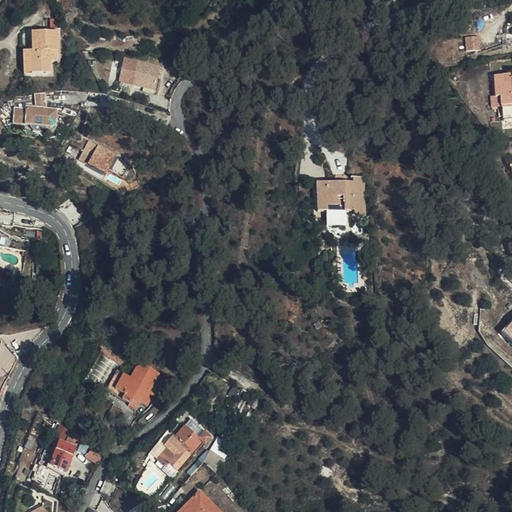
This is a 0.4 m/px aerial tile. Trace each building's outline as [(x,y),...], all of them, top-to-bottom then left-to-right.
[(60,31),(59,22),(50,22),(51,31),(60,31)] [(50,53),(58,53),(57,33),(32,35),(32,52),(30,52),(31,76),(51,75),(50,62),(50,53)] [(481,53),(481,37),(467,37),(467,54),(481,53)] [(59,62),(58,53),(50,53),(50,62),(59,62)] [(137,63),(136,66),(132,83),(132,85),(154,90),(158,69),(137,63)] [(132,83),(136,66),(115,64),(114,70),(111,69),(109,78),(132,83)] [(506,77),(490,79),(493,100),(498,100),(499,109),(510,107),(509,103),(511,102),(511,73),(506,74),(506,77)] [(47,127),(53,126),(58,121),(57,108),(42,109),(42,96),(32,97),(30,110),(21,111),(22,114),(11,114),(12,130),(29,129),(31,126),(42,125),(47,127)] [(45,134),(47,127),(42,125),(31,126),(29,129),(31,133),(34,136),(41,137),(45,134)] [(88,144),(83,155),(92,159),(88,168),(107,177),(109,172),(124,179),(131,164),(88,144)] [(88,168),(92,159),(83,155),(79,163),(88,168)] [(341,221),(360,221),(359,181),(347,180),(347,186),(312,187),(311,210),(319,210),(319,215),(319,228),(340,228),(341,221)] [(511,319),(494,337),(501,345),(511,356),(511,319)] [(511,361),(511,356),(501,345),(499,347),(511,361)] [(135,402),(143,406),(144,403),(151,407),(157,394),(152,391),(161,374),(143,365),(135,381),(120,375),(110,396),(132,407),(135,402)] [(140,411),(143,406),(135,402),(132,407),(140,411)] [(81,431),(85,424),(77,420),(73,426),(81,431)] [(176,436),(174,438),(190,458),(204,447),(190,430),(179,438),(176,436)] [(78,439),(69,435),(64,447),(72,450),(74,450),(78,439)] [(190,458),(174,438),(163,446),(171,456),(163,462),(170,473),(190,458)] [(72,450),(64,447),(56,444),(48,466),(64,472),(72,450)] [(100,452),(91,448),(86,460),(95,464),(100,452)] [(215,511),(201,495),(181,511),(215,511)]
